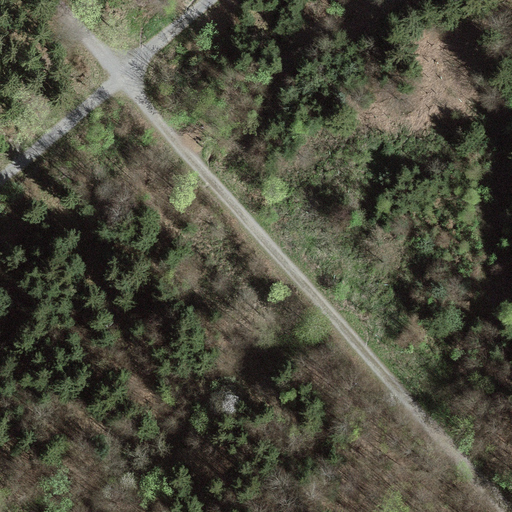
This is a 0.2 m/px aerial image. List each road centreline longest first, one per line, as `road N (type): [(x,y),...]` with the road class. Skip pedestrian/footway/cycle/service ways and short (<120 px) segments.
road 1 (track): [(505,511),(128,73)]
road 2 (track): [(0,183),(128,73)]
